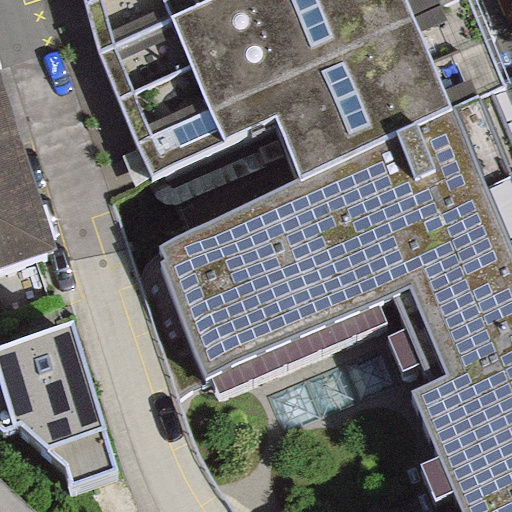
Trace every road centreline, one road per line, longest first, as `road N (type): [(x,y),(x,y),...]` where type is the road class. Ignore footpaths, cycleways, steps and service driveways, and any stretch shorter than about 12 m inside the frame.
road 1 (unknown): [(504,251),(316,293),(296,341),(294,379),(307,421),(351,473),(405,484),(511,449)]
road 2 (residential): [(175,511),(135,419),(13,0)]
